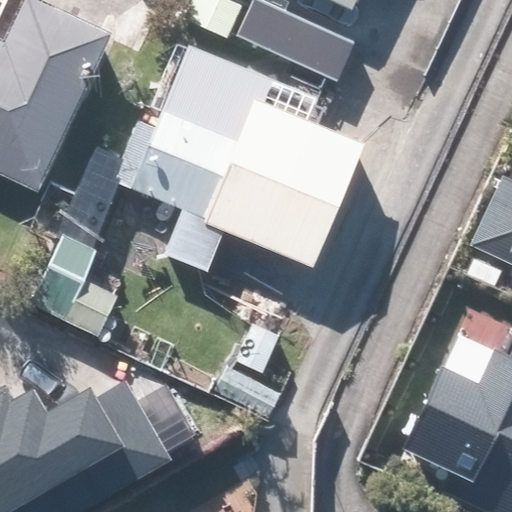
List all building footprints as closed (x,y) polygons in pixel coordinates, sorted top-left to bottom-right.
[(99,44),(5,0),(0,0),(0,184),(27,197),(99,44)] [(332,87),(336,78),(344,81),(352,63),(345,59),(350,48),(248,0),(190,0),(182,17),(178,25),(219,44),(223,35),(332,87)] [(310,0),(340,14),(346,0),(310,0)] [(141,131),(129,126),(102,188),(167,217),(148,260),(202,284),(222,241),(296,274),(350,153),(290,127),(300,106),(176,51),(141,131)] [(511,278),(511,301),(509,308),(511,309),(511,177),(493,168),(454,252),(511,278)] [(33,230),(10,294),(104,329),(127,264),(33,230)] [(90,332),(0,382),(0,511),(10,511),(148,435),(90,332)] [(511,511),(511,374),(477,359),(461,394),(411,372),(397,405),(375,453),(439,481),(432,496),(469,511),(511,511)] [(250,511),(253,500),(243,479),(187,511),(250,511)]
